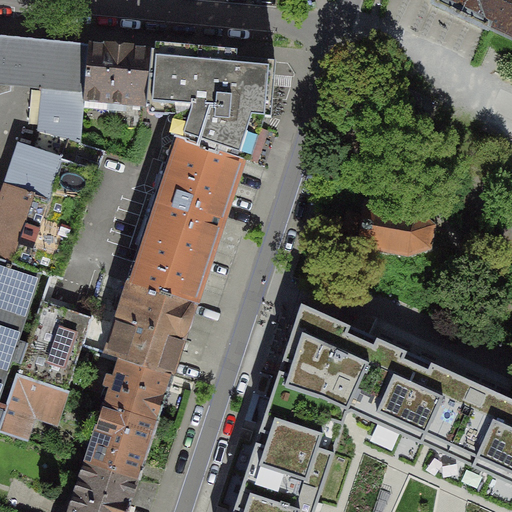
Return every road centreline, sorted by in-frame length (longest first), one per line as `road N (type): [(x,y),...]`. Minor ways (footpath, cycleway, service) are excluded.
road 1 (residential): [(182,511),(342,29)]
road 2 (residential): [(53,0),(342,29)]
